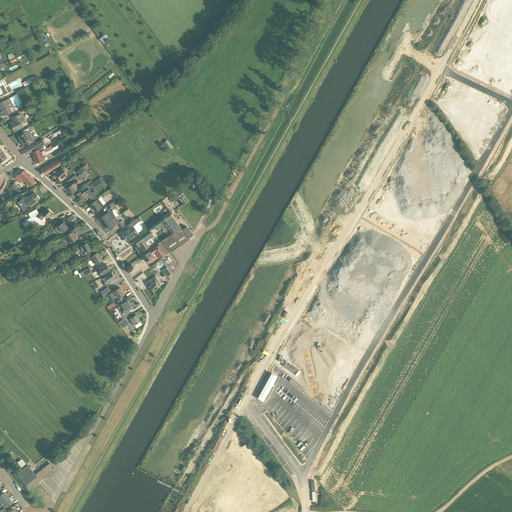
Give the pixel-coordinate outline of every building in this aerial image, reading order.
[(106,34),(100,38),(103,43),(109,39),(106,34)] [(9,98),(0,103),(0,112),(2,116),(5,115),(5,116),(16,110),(9,98)] [(25,120),(24,121),(20,114),(16,116),(12,118),(14,122),(10,124),(14,132),(28,125),(25,120)] [(25,147),(29,144),(34,142),(28,132),(18,137),(20,141),(21,141),(25,147)] [(170,149),(173,147),(168,139),(164,142),(170,149)] [(36,150),(43,146),(45,144),(43,140),(30,147),(22,152),(25,156),(34,150),(36,150)] [(44,150),(44,151),(40,153),(38,150),(33,152),(34,155),(33,156),(36,164),(45,160),(43,157),(53,152),(51,147),(44,150)] [(61,165),(63,164),(61,160),(59,161),(59,160),(54,162),(40,170),(43,176),(49,172),(61,165)] [(55,175),(56,176),(57,178),(59,177),(61,180),(67,175),(62,168),(56,173),(55,175)] [(14,178),(20,183),(23,180),(26,183),(30,187),(36,183),(24,171),(19,175),(18,174),(14,178)] [(88,174),(85,171),(84,171),(80,175),(79,175),(77,177),(81,180),(88,174)] [(96,181),(99,186),(105,182),(102,178),(101,179),(100,178),(96,181)] [(74,193),(79,189),(82,186),(77,180),(74,184),(74,183),(69,188),(74,193)] [(20,201),(23,205),(20,207),(23,212),(31,206),(31,207),(37,203),(36,201),(39,199),(39,198),(44,195),(39,189),(34,193),(27,198),(26,196),(20,201)] [(79,197),(84,202),(89,197),(92,200),(96,196),(93,194),(92,194),(88,189),(84,192),(79,197)] [(103,194),(105,197),(113,192),(112,189),(103,194)] [(100,208),(100,207),(103,205),(99,199),(96,202),(95,201),(90,205),(95,212),(100,208)] [(108,213),(102,217),(106,223),(112,219),(115,218),(112,213),(113,212),(112,211),(115,209),(114,207),(115,206),(113,203),(109,205),(110,208),(109,209),(111,212),(108,213)] [(47,209),(42,214),(39,212),(36,216),(39,218),(41,220),(45,216),(47,218),(52,213),(47,209)] [(28,213),(31,219),(36,216),(33,210),(28,213)] [(22,217),(25,223),(30,220),(26,214),(22,217)] [(157,244),(158,245),(166,255),(170,252),(170,253),(190,239),(189,239),(189,238),(193,235),(186,227),(182,230),(181,228),(181,229),(171,215),(166,219),(175,232),(157,244)] [(115,218),(112,219),(106,223),(109,230),(116,225),(118,224),(122,229),(126,226),(122,221),(120,223),(119,221),(117,222),(115,218)] [(62,233),(65,231),(69,228),(66,225),(68,224),(66,221),(62,224),(56,229),(58,232),(60,230),(62,233)] [(139,234),(136,230),(134,226),(137,224),(136,224),(134,221),(126,227),(127,230),(121,234),(127,242),(133,238),(139,234)] [(70,243),(73,241),(78,239),(76,235),(77,234),(75,231),(71,233),(66,236),(70,243)] [(140,254),(144,251),(144,250),(145,251),(149,248),(146,243),(151,239),(154,237),(151,233),(135,244),(137,246),(135,248),(140,254)] [(82,256),(87,253),(91,251),(87,244),(77,249),(78,253),(80,252),(82,256)] [(146,262),(154,256),(153,255),(156,253),(160,259),(166,255),(158,245),(142,257),(146,262)] [(95,265),(98,263),(102,261),(97,253),(92,256),(92,257),(90,258),(95,265)] [(106,265),(99,269),(97,270),(101,276),(103,275),(110,271),(106,265)] [(80,273),(82,277),(92,272),(90,268),(80,273)] [(172,274),(167,268),(162,271),(167,278),(172,274)] [(109,283),(111,281),(115,279),(112,273),(105,277),(107,280),(104,282),(105,283),(104,284),(105,286),(109,284),(109,283)] [(152,292),(159,287),(161,286),(155,276),(145,283),(149,289),(150,288),(152,292)] [(100,292),(103,296),(110,291),(108,287),(100,292)] [(120,288),(115,291),(114,292),(109,295),(111,297),(113,296),(115,300),(113,301),(117,307),(125,302),(124,301),(124,300),(122,296),(124,295),(120,288)] [(129,316),(127,314),(130,312),(129,310),(129,308),(131,307),(127,301),(125,302),(117,307),(116,308),(122,317),(121,318),(122,320),(129,316)] [(136,315),(132,318),(130,319),(129,316),(122,320),(122,321),(118,323),(122,329),(128,325),(131,330),(135,327),(134,325),(137,324),(138,323),(140,321),(138,318),(136,315)] [(40,470),(48,463),(45,459),(37,466),(40,470)] [(23,469),(16,475),(29,490),(40,481),(43,478),(44,480),(49,475),(51,477),(57,472),(49,463),(35,475),(30,468),(28,466),(23,469)] [(0,503),(0,504),(1,504),(8,498),(4,492),(1,495),(0,493),(0,503)] [(5,509),(8,506),(12,503),(8,498),(1,504),(4,509),(5,509)]
